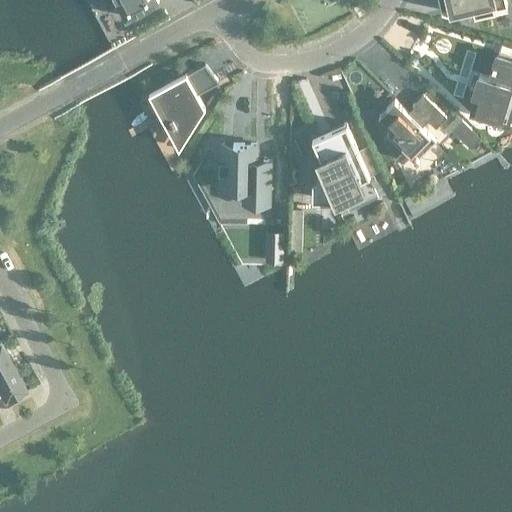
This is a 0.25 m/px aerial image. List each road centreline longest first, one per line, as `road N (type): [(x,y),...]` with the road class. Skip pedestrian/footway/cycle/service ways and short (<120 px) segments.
road 1 (residential): [(0,123),(209,7)]
road 2 (residential): [(391,0),(371,26),(297,61),(252,56),(232,38)]
road 3 (residential): [(0,286),(62,406)]
